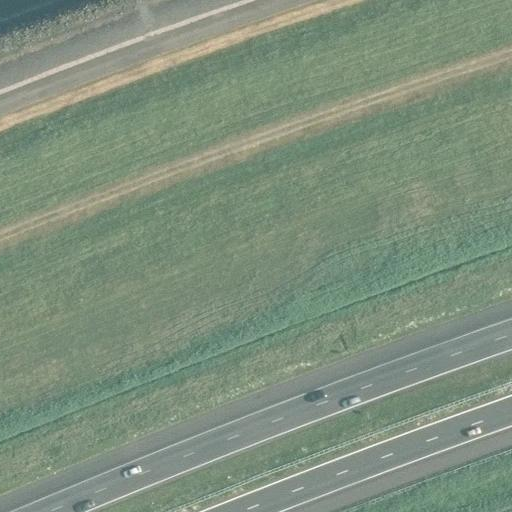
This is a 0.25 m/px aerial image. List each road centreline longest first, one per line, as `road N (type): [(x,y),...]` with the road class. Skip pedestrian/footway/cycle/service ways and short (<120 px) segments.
road 1 (track): [(0,232),(511,52)]
road 2 (motorway): [(511,322),(321,388),(19,511)]
road 3 (motorway): [(242,511),(511,412)]
